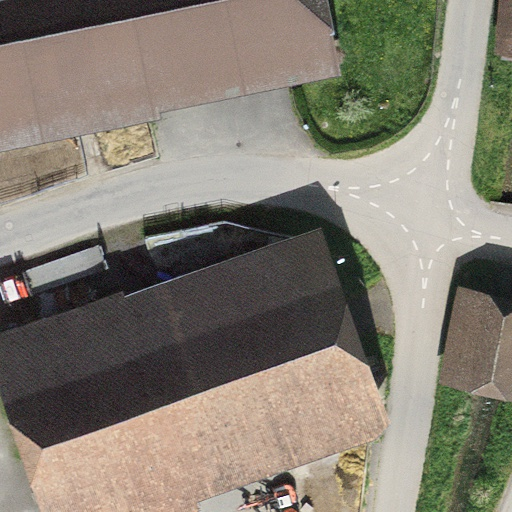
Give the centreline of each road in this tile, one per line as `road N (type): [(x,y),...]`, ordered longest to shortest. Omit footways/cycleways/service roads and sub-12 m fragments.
road 1 (residential): [(0,239),(97,203),(195,180),(335,190),(431,215)]
road 2 (residential): [(431,215),(393,511)]
road 3 (residential): [(431,215),(466,0)]
